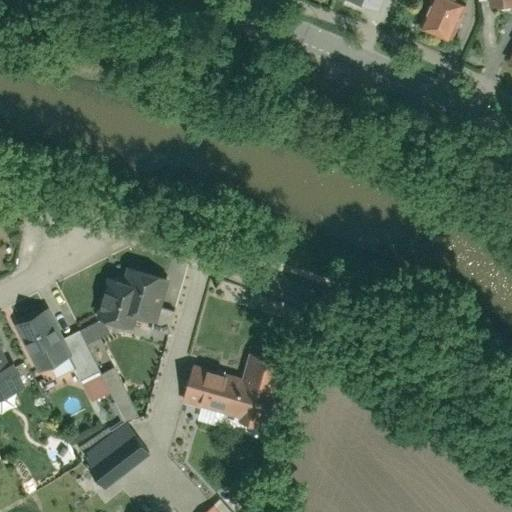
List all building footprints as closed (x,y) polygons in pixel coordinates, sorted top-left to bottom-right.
[(381,0),(354,0),(378,9),(381,0)] [(466,4),(458,0),(432,0),(420,25),(449,39),(466,4)] [(511,0),(490,0),(491,10),(511,8),(511,0)] [(129,264),(126,279),(108,275),(98,318),(130,325),(133,315),(152,319),(163,272),(129,264)] [(55,304),(17,324),(41,372),(80,352),(55,304)] [(0,399),(29,384),(14,355),(10,357),(0,336),(0,399)] [(194,362),(185,402),(270,423),(285,359),(250,351),(244,374),(194,362)] [(127,420),(140,413),(129,394),(116,401),(127,420)] [(84,458),(106,487),(151,453),(129,424),(84,458)] [(233,511),(220,498),(205,511),(233,511)]
